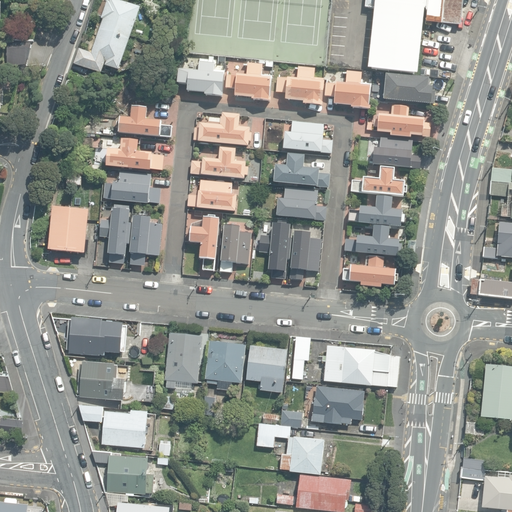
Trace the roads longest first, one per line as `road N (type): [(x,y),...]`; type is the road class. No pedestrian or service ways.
road 1 (residential): [(16,289),(418,322)]
road 2 (secondary): [(511,3),(453,208),(445,299)]
road 3 (residential): [(16,289),(71,472)]
road 4 (secondary): [(440,344),(422,511)]
road 5 (residential): [(80,0),(33,142)]
road 6 (residential): [(33,142),(13,231),(16,289)]
